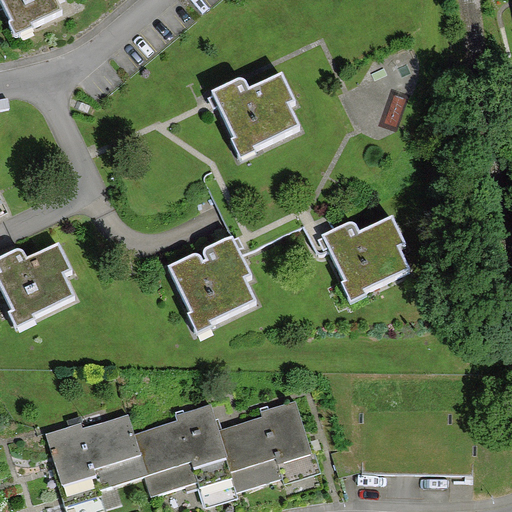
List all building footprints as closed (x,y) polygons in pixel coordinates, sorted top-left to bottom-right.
[(0,0),(0,6),(17,40),(62,17),(54,2),(58,0),(0,0)] [(249,92),(243,80),(213,95),(235,140),(231,142),(241,162),(254,155),(252,151),(298,129),(287,106),(293,103),(281,77),(249,92)] [(355,227),(325,241),(347,286),(343,288),(351,307),(366,300),(364,295),(408,274),(398,252),(404,250),(392,223),(360,238),(355,227)] [(250,280),(231,244),(172,273),(194,317),(190,319),(199,338),(212,332),(210,328),(255,305),(244,283),(250,280)] [(0,283),(15,316),(10,318),(18,334),(36,325),(35,322),(76,303),(64,279),(72,275),(61,251),(27,267),(23,256),(0,266),(0,283)] [(120,420),(48,442),(68,504),(139,482),(145,500),(221,477),(303,452),(291,412),(213,436),(205,411),(125,436),(120,420)]
